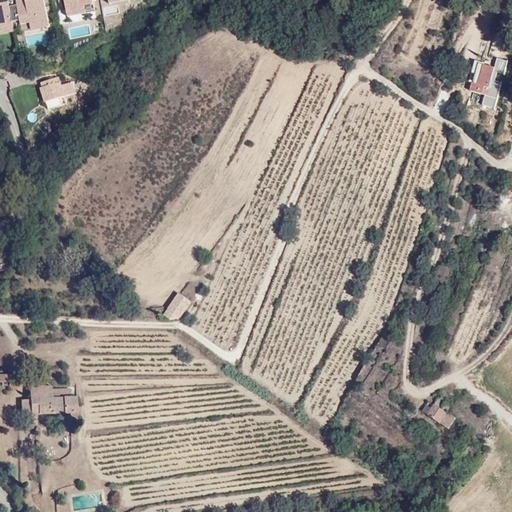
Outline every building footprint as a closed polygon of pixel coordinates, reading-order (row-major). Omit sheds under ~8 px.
[(12,1),(0,3),(0,34),(15,32),(13,21),(19,20),(22,33),(50,27),(45,0),(21,0),(12,2),(12,1)] [(63,0),(67,18),(95,12),(92,0),(63,0)] [(507,67),(481,59),(474,84),(497,98),(507,67)] [(38,83),(47,109),(67,103),(59,77),(38,83)] [(178,292),(163,314),(176,323),(191,301),(178,292)] [(78,383),(31,385),(36,421),(80,415),(78,383)] [(449,429),(456,419),(429,402),(422,413),(449,429)]
